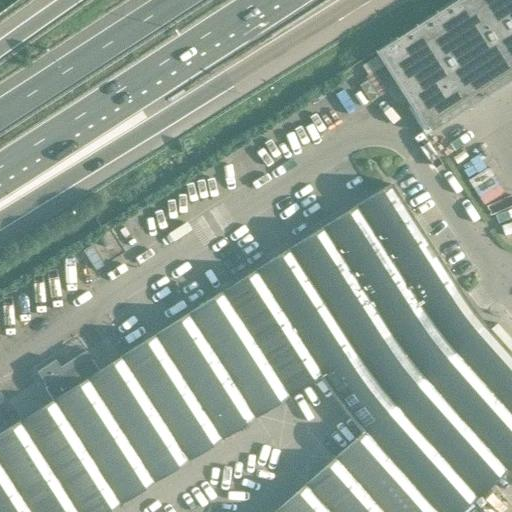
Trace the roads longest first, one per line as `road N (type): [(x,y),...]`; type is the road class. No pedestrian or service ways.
road 1 (motorway): [(0,206),(152,126),(353,0)]
road 2 (motorway): [(0,172),(271,0)]
road 3 (motorway): [(181,0),(0,115)]
